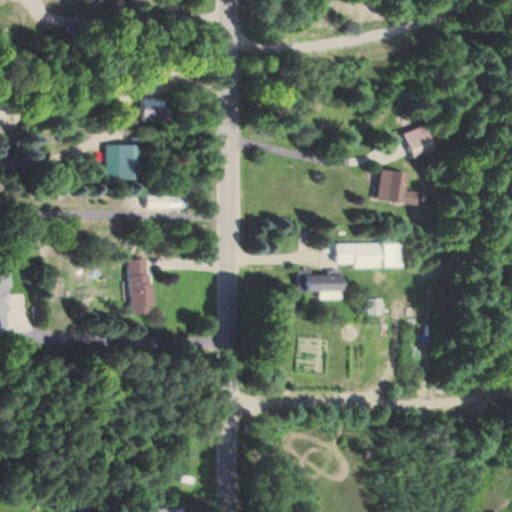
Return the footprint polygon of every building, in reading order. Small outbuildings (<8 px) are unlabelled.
[(195,109),(193,97),(174,99),(175,111),(195,109)] [(166,99),(136,99),(136,122),(166,122),(166,99)] [(398,134),(406,159),(430,152),(422,126),(398,134)] [(101,181),(135,181),(135,147),(101,147),(101,181)] [(401,174),(373,171),(370,203),(413,207),(414,193),(400,192),(401,174)] [(389,268),(389,244),(329,244),(329,273),(306,273),(306,268),(291,268),(291,293),(320,293),(320,300),(337,301),(338,268),(389,268)] [(123,314),(146,313),(145,259),(122,260),(123,314)] [(364,300),(364,314),(377,314),(377,300),(364,300)]
